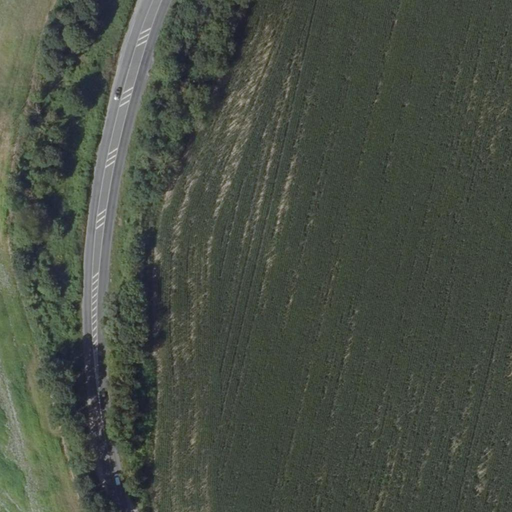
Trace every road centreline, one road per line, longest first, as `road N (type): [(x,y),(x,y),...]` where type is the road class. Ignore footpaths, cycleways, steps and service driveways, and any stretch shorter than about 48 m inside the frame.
road 1 (tertiary): [(146,0),(104,154),(88,282),(92,380),(121,511)]
road 2 (tertiary): [(124,511),(104,381),(106,251),(127,130),(168,0)]
